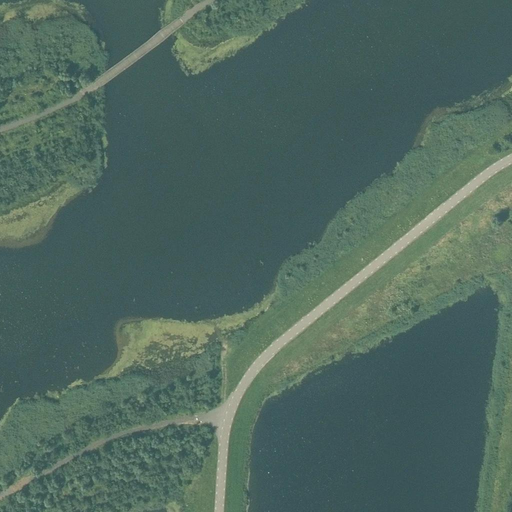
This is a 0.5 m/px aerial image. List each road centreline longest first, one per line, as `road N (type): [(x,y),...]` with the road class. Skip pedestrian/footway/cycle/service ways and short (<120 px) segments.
road 1 (unclassified): [(227,419),(268,352),(511,159)]
road 2 (unclassified): [(0,496),(105,439),(170,420),(227,419)]
